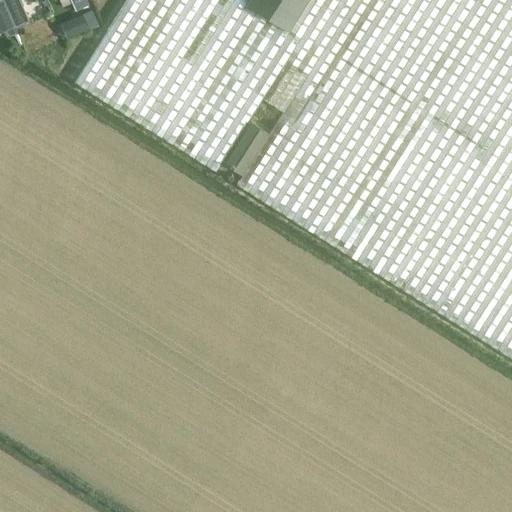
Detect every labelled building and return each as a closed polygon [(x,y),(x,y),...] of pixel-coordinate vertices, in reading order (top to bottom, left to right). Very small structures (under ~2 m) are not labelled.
[(2,0),(0,1),(0,32),(14,27),(2,0)] [(86,0),(70,0),(75,11),(89,5),(86,0)] [(237,184),(287,216),(357,260),(404,290),(511,358),(511,0),(125,0),(74,81),(216,171),(262,98),(283,111),(237,184)] [(82,14),(62,23),(69,38),(69,39),(89,30),(82,14)] [(242,174),(268,133),(251,122),(225,163),(242,174)]
